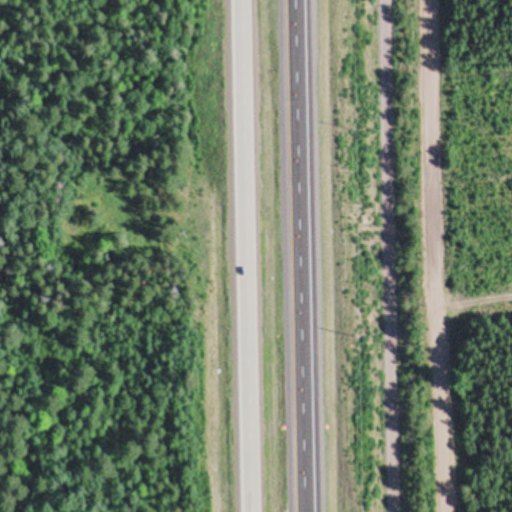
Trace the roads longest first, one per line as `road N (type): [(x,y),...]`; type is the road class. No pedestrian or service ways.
road 1 (residential): [(437,511),(426,0)]
road 2 (trunk): [(239,0),(249,511)]
road 3 (trunk): [(303,511),(293,0)]
road 4 (track): [(380,0),(387,511)]
